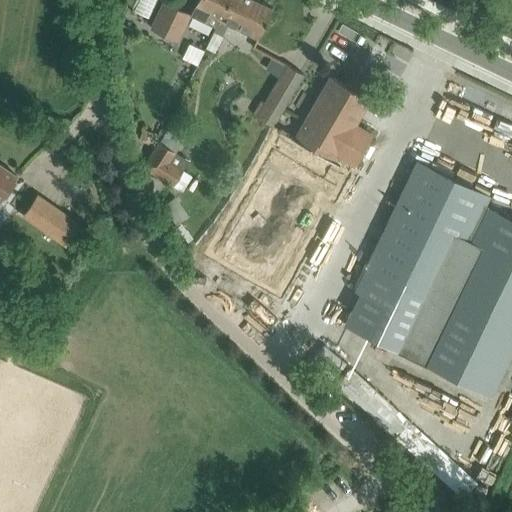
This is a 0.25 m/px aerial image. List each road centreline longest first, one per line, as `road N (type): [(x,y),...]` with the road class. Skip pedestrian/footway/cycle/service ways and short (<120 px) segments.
road 1 (unclassified): [(437,511),(196,297),(156,248),(111,129),(95,0)]
road 2 (tertiary): [(511,77),(347,0)]
